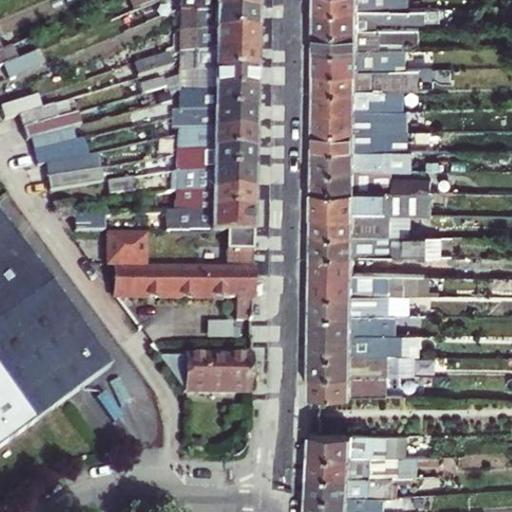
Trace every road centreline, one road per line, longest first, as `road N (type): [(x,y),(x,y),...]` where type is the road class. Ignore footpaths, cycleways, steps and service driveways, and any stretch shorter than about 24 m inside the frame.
road 1 (secondary): [(275,504),(287,0)]
road 2 (secondary): [(67,511),(126,500),(275,504)]
